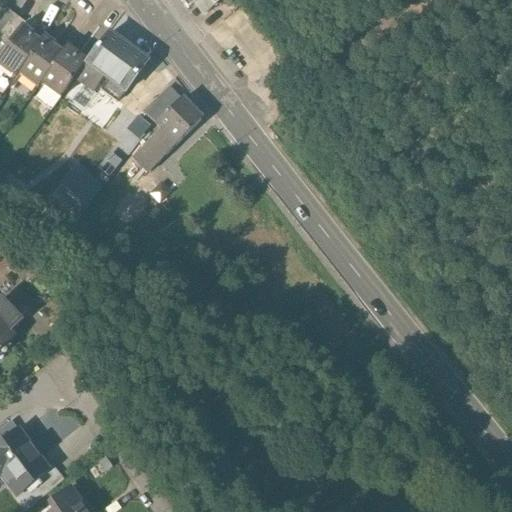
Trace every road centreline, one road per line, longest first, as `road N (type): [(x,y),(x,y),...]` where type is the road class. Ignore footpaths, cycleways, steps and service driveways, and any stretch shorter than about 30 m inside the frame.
road 1 (secondary): [(511,464),(143,0)]
road 2 (residential): [(163,511),(74,392),(34,389),(0,413)]
